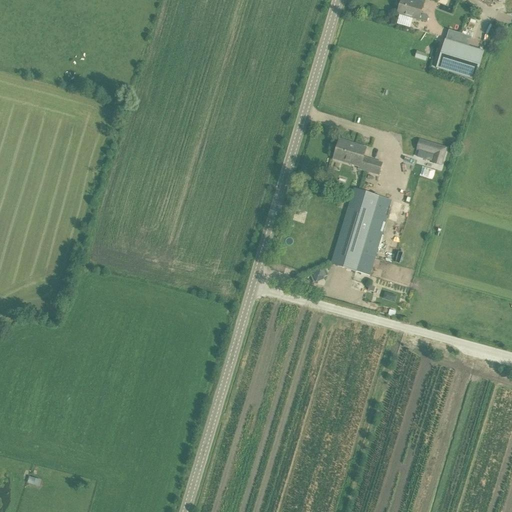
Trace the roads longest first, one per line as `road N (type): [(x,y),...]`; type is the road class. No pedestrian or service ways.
road 1 (tertiary): [(183,511),(337,0)]
road 2 (unknown): [(303,112),(379,138),(391,161),(389,194)]
